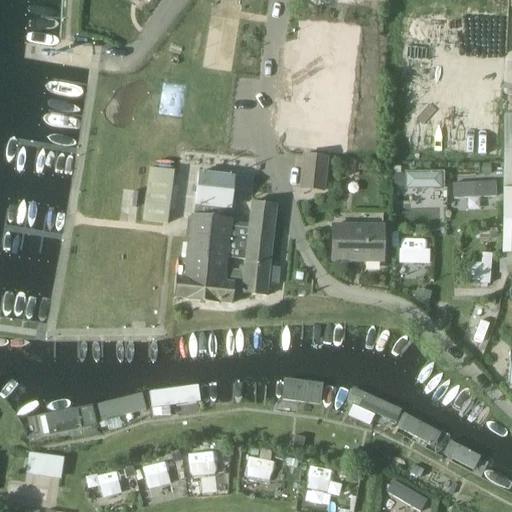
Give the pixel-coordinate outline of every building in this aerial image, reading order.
[(108,25),(110,9),(89,7),(87,23),(108,25)] [(178,29),(200,32),(202,11),(180,9),(178,29)] [(502,254),(511,253),(511,115),(504,115),(502,254)] [(300,189),(323,191),(326,160),(327,158),(304,155),(303,165),(300,189)] [(479,164),(479,175),(490,174),(490,164),(479,164)] [(390,167),(391,178),(401,178),(401,167),(390,167)] [(405,185),(444,186),(445,168),(406,167),(405,185)] [(172,171),(149,169),(143,221),(165,224),(172,171)] [(194,217),(191,217),(185,279),(176,278),(174,298),(230,304),(232,284),(225,283),(225,278),(242,280),(241,293),(266,295),(267,284),(276,285),(278,269),(268,268),(275,206),(250,204),(248,226),(230,224),(230,221),(228,221),(233,178),(199,174),(195,207),(194,217)] [(495,182),(452,185),(453,200),(496,197),(495,182)] [(411,215),(412,187),(402,187),(401,214),(411,215)] [(333,226),(332,261),(381,262),(382,228),(333,226)] [(407,270),(408,242),(398,242),(397,269),(407,270)] [(489,284),(491,254),(482,254),(479,283),(489,284)] [(511,274),(511,255),(499,255),(498,275),(511,274)] [(420,303),(421,304),(427,308),(431,291),(417,288),(415,300),(420,303)] [(325,319),(338,321),(341,301),(329,299),(325,319)] [(481,344),(492,318),(482,314),(472,340),(481,344)] [(321,406),(323,385),(285,380),(282,400),(321,406)] [(198,394),(195,384),(147,396),(149,406),(198,394)] [(394,424),(400,412),(353,390),(348,403),(394,424)] [(107,418),(111,417),(142,407),(145,405),(147,402),(146,399),(144,397),(141,396),(139,395),(105,406),(102,408),(100,413),(102,415),(107,418)] [(44,415),(49,436),(96,426),(92,405),(44,415)] [(404,432),(439,451),(446,438),(412,419),(404,432)] [(481,458),(452,442),(444,455),(474,471),(481,458)] [(192,474),(218,471),(215,449),(189,452),(192,474)] [(64,458),(30,454),(27,471),(61,476),(64,458)] [(270,482),(276,460),(251,454),(245,476),(270,482)] [(148,485),(171,481),(167,459),(144,464),(148,485)] [(330,492),(340,493),(342,481),(332,480),(334,467),(312,465),(307,499),(329,502),(330,492)] [(511,479),(488,466),(481,479),(511,495),(511,479)] [(90,485),(101,483),(104,494),(122,490),(117,469),(88,476),(90,485)] [(427,500),(393,479),(386,491),(420,511),(427,500)]
